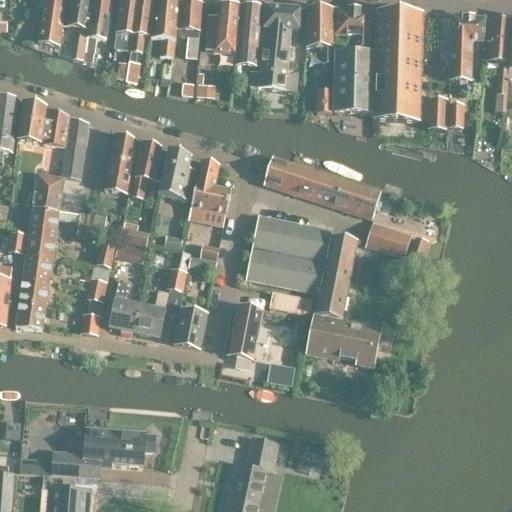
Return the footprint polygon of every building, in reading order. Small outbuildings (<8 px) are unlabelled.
[(58,48),(65,0),(44,0),(38,44),(58,48)] [(91,0),(71,0),(67,28),(79,29),(76,49),(74,61),(82,64),(84,51),(85,45),(91,0)] [(110,0),(93,0),(83,65),(90,67),(92,58),(94,58),(96,49),(95,49),(96,41),(105,42),(110,0)] [(138,0),(131,0),(120,0),(114,51),(129,52),(131,36),(132,36),(138,0)] [(138,0),(132,36),(133,36),(131,52),(130,52),(126,85),(136,86),(138,67),(135,66),(137,53),(141,54),(143,37),(150,37),(155,1),(138,0)] [(171,60),(177,2),(156,1),(151,40),(162,42),(160,58),(171,60)] [(177,3),(174,31),(179,31),(178,39),(187,40),(185,60),(196,61),(198,37),(198,33),(201,4),(181,3),(177,3)] [(240,6),(218,5),(217,17),(208,17),(205,51),(213,52),(213,54),(236,56),(237,53),(238,40),(237,40),(240,6)] [(242,6),(238,40),(237,53),(236,66),(256,68),(261,7),(242,6)] [(300,32),(301,10),(301,9),(265,7),(261,48),(289,50),(290,31),(300,32)] [(308,10),(306,50),(321,50),(321,66),(332,66),(332,50),(332,11),(308,10)] [(369,55),(371,14),(335,11),(334,37),(344,38),(344,42),(353,43),(353,54),(369,55)] [(376,14),(375,55),(373,117),(373,122),(418,124),(422,16),(376,14)] [(469,42),(483,42),(485,20),(451,18),(449,81),(468,82),(469,42)] [(506,96),(505,96),(511,21),(495,20),(487,20),(486,42),(490,43),(489,62),(499,63),(497,96),(495,111),(504,112),(506,96)] [(297,76),(286,75),(289,50),(261,48),(258,90),(285,93),(285,92),(296,92),(297,76)] [(333,115),(373,117),(375,55),(369,55),(353,54),(335,54),(333,115)] [(126,80),(128,65),(119,64),(117,79),(126,80)] [(161,79),(169,80),(171,67),(163,66),(161,79)] [(182,86),(181,98),(192,99),(193,87),(182,86)] [(317,92),(317,115),(330,116),(331,93),(317,92)] [(18,104),(0,99),(0,163),(1,163),(3,155),(11,156),(18,104)] [(427,132),(446,132),(447,102),(428,101),(427,132)] [(46,111),(22,105),(16,143),(40,147),(43,147),(64,151),(69,119),(48,112),(46,111)] [(448,107),(447,130),(462,130),(463,107),(448,107)] [(88,126),(70,119),(68,134),(87,137),(88,126)] [(85,148),(87,137),(68,134),(66,145),(85,148)] [(141,143),(116,135),(105,192),(128,196),(129,190),(131,190),(141,143)] [(161,150),(142,144),(131,198),(142,200),(146,181),(154,183),(161,150)] [(83,159),(85,148),(66,145),(64,157),(83,159)] [(168,152),(158,198),(187,204),(194,174),(188,172),(190,159),(168,152)] [(63,168),(81,171),(83,159),(64,157),(63,168)] [(271,161),(263,187),(372,222),(374,213),(378,203),(380,194),(311,172),(291,165),(272,159),(271,161)] [(190,210),(188,221),(201,224),(204,212),(225,217),(231,192),(214,189),(219,168),(201,162),(196,185),(190,210)] [(63,168),(61,180),(80,182),(81,171),(63,168)] [(37,177),(32,210),(53,213),(57,180),(37,177)] [(51,261),(58,214),(58,213),(53,213),(32,210),(26,258),(51,261)] [(104,219),(93,217),(80,215),(76,237),(101,241),(103,241),(103,238),(104,219)] [(318,297),(331,234),(259,219),(246,283),(318,297)] [(119,244),(145,249),(148,236),(136,233),(137,228),(124,226),(119,244)] [(372,226),(366,246),(365,249),(403,261),(410,238),(372,226)] [(10,235),(7,254),(21,256),(24,237),(10,235)] [(182,241),(165,238),(163,249),(180,252),(182,241)] [(330,238),(314,318),(341,323),(357,243),(330,238)] [(420,262),(427,243),(415,239),(409,258),(420,262)] [(101,241),(96,265),(109,268),(114,244),(101,241)] [(141,271),(141,268),(144,254),(119,248),(115,265),(141,271)] [(216,263),(219,252),(202,248),(200,260),(216,263)] [(26,258),(22,281),(48,285),(51,261),(26,258)] [(206,263),(190,260),(188,270),(204,273),(206,263)] [(6,325),(11,270),(0,268),(0,328),(0,329),(6,325)] [(182,295),(186,275),(173,273),(169,292),(182,295)] [(22,281),(19,305),(44,309),(48,285),(22,281)] [(88,291),(104,293),(106,284),(90,281),(88,291)] [(109,331),(134,336),(140,308),(125,305),(129,288),(118,286),(109,331)] [(86,301),(102,304),(104,293),(88,291),(86,301)] [(159,341),(168,296),(158,294),(154,311),(140,308),(134,336),(159,341)] [(313,302),(273,294),(270,309),(309,317),(313,302)] [(41,333),(41,332),(44,309),(19,305),(15,331),(41,333)] [(262,312),(238,308),(228,357),(252,362),(262,312)] [(199,353),(207,315),(181,310),(174,347),(199,353)] [(97,337),(99,318),(83,316),(80,336),(97,337)] [(360,365),(359,368),(373,371),(381,331),(341,323),(314,318),(306,358),(334,363),(334,360),(360,365)] [(142,468),(143,454),(153,455),(154,439),(144,438),(144,436),(85,432),(83,468),(99,469),(99,465),(142,468)] [(278,448),(252,442),(246,470),(237,468),(226,511),(274,511),(282,477),(272,474),(278,448)] [(20,462),(19,476),(43,477),(78,480),(79,466),(20,462)] [(0,511),(10,511),(13,476),(0,475),(0,511)] [(43,477),(42,491),(48,491),(46,511),(88,511),(90,493),(77,492),(78,480),(43,477)]
